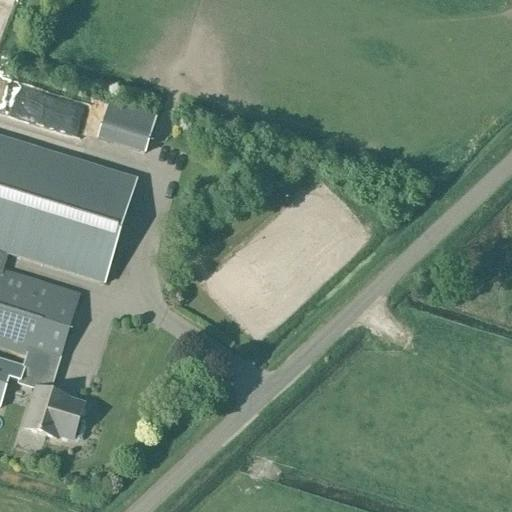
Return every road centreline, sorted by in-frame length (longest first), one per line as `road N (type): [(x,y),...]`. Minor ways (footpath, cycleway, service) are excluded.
road 1 (unclassified): [(137,511),(511,164)]
road 2 (unknown): [(266,392),(129,306)]
